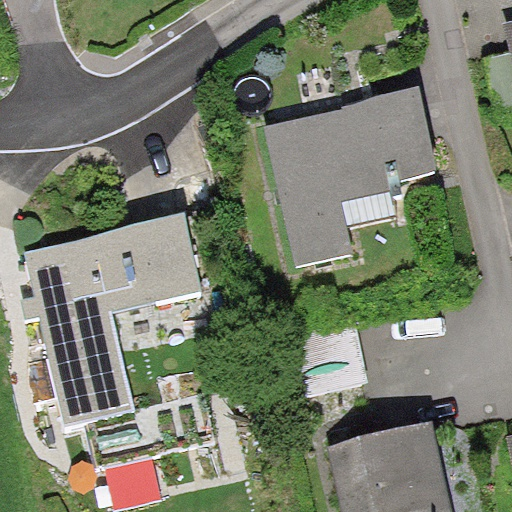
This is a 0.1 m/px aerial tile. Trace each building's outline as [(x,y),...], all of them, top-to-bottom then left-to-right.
[(511,33),(511,34),(511,39),(511,66),(492,71),(506,135),(511,134),(511,33)] [(417,104),(268,136),(298,276),(356,263),(343,204),(435,184),(417,104)] [(203,123),(162,132),(174,189),(215,181),(203,123)] [(201,300),(186,230),(26,265),(65,442),(136,427),(112,320),(201,300)] [(354,331),(291,343),(298,375),(360,363),(354,331)] [(360,363),(298,375),(303,403),(366,391),(360,363)] [(448,511),(432,436),(327,459),(338,511),(448,511)]
